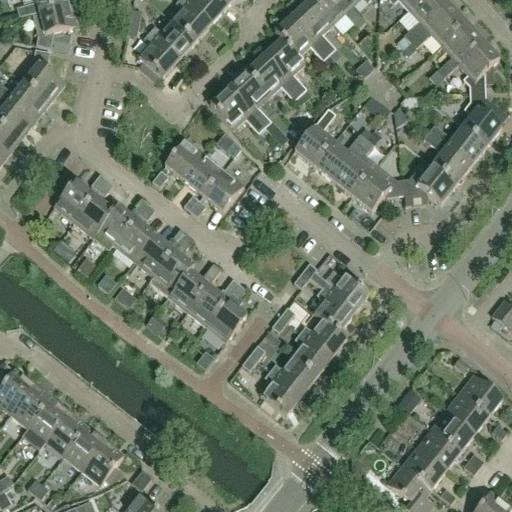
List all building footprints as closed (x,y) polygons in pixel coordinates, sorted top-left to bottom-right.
[(22,0),(25,10),(16,13),(18,21),(52,12),(71,8),(68,0),(22,0)] [(227,11),(214,0),(182,0),(181,2),(211,29),(227,11)] [(214,0),(227,11),(236,0),(214,0)] [(351,13),(338,0),(314,0),(310,4),(333,29),(344,19),(358,34),(365,27),(351,12),(351,13)] [(380,1),(379,0),(338,0),(351,13),(351,12),(362,2),(367,8),(374,1),(380,1)] [(408,15),(425,0),(379,0),(380,1),(386,2),(393,9),(398,4),(408,15)] [(410,47),(449,10),(439,0),(425,0),(408,15),(419,27),(404,40),(410,47)] [(211,29),(181,2),(175,9),(180,13),(170,25),(195,47),(211,29)] [(333,29),(310,4),(292,21),(329,60),(335,54),(321,39),(333,29)] [(54,38),(77,32),(71,8),(52,12),(18,21),(19,22),(32,19),(35,32),(37,42),(35,53),(35,55),(49,58),(50,56),(50,53),(54,38)] [(441,51),(466,28),(449,10),(410,47),(416,53),(431,40),(441,51)] [(138,29),(141,17),(131,15),(129,27),(138,29)] [(329,60),(292,21),(274,38),(281,45),(297,62),(297,61),(308,51),(322,66),(329,60)] [(195,47),(170,25),(160,36),(154,31),(148,38),(179,65),(195,47)] [(136,41),(138,29),(129,27),(126,39),(136,41)] [(457,69),(482,46),(466,28),(441,51),(451,62),(436,76),(443,83),(458,69),(457,69)] [(54,38),(50,53),(69,57),(72,42),(54,38)] [(179,65),(148,38),(142,44),(148,49),(137,61),(143,67),(160,82),(162,84),(179,65)] [(404,40),(396,48),(402,54),(410,47),(404,40)] [(304,69),(297,61),(297,62),(281,45),(263,61),(300,101),(306,95),(292,80),(304,69)] [(494,69),(499,64),(482,46),(457,69),(458,69),(468,80),(462,85),(469,92),(469,99),(485,99),(484,78),(494,69)] [(410,47),(402,54),(408,61),(416,53),(410,47)] [(335,54),(329,60),(334,66),(341,60),(335,54)] [(65,89),(46,74),(49,58),(35,55),(33,63),(27,71),(32,75),(23,87),(49,108),(65,89)] [(329,60),(322,66),(330,75),(336,69),(334,66),(329,60)] [(300,101),(263,61),(246,77),(268,102),(279,92),(293,107),(300,101)] [(143,67),(138,72),(155,87),(160,82),(143,67)] [(494,88),(494,69),(484,78),(485,88),(494,88)] [(268,102),(246,77),(228,94),(271,141),(278,135),(257,112),(268,102)] [(49,108),(23,87),(14,99),(0,88),(0,99),(34,127),(49,108)] [(271,141),(228,94),(209,111),(232,135),(244,124),(265,147),(271,141)] [(34,127),(0,99),(0,111),(3,113),(0,116),(0,130),(19,146),(34,127)] [(501,132),(486,120),(485,99),(469,99),(469,107),(463,114),(469,119),(459,131),(486,152),(501,132)] [(406,103),(400,109),(407,114),(417,110),(417,102),(406,103)] [(313,172),(334,146),(322,136),(335,120),(328,114),(294,156),(313,172)] [(19,146),(0,130),(0,161),(4,165),(19,146)] [(486,152),(459,131),(450,143),(434,130),(428,137),(471,171),(486,152)] [(332,187),(369,141),(371,138),(365,133),(360,140),(359,139),(346,155),(334,146),(313,172),(332,187)] [(351,202),(376,170),(364,161),(380,141),(374,136),(369,142),(369,141),(332,187),(351,202)] [(471,171),(428,137),(423,144),(439,157),(429,169),(456,190),(471,171)] [(184,187),(204,160),(185,145),(164,171),(184,187)] [(234,147),(226,156),(233,163),(240,155),(241,154),(234,147)] [(203,202),(224,175),(204,160),(184,187),(203,202)] [(456,190),(429,169),(420,181),(414,176),(408,184),(402,185),(404,200),(426,198),(440,209),(456,190)] [(404,200),(402,185),(396,186),(376,170),(351,202),(371,217),(382,203),(404,200)] [(222,217),(243,191),(224,175),(203,202),(222,217)] [(159,193),(168,182),(160,176),(151,187),(159,193)] [(97,196),(106,185),(99,180),(91,191),(97,196)] [(104,202),(113,191),(106,185),(97,196),(104,202)] [(73,227),(94,201),(74,186),(53,212),(73,227)] [(96,237),(113,216),(112,216),(94,201),(73,227),(93,243),(97,238),(96,237)] [(190,218),(199,206),(192,201),(183,212),(190,218)] [(140,221),(148,210),(141,204),(133,216),(140,221)] [(197,223),(206,212),(199,206),(190,218),(197,223)] [(136,226),(116,210),(112,216),(113,216),(96,237),(97,238),(93,243),(109,256),(113,251),(115,252),(136,226)] [(146,227),(155,215),(148,210),(140,221),(146,227)] [(134,267),(155,241),(136,226),(115,252),(134,267)] [(177,251),(186,240),(180,234),(170,246),(177,251)] [(184,256),(193,245),(186,240),(177,251),(184,256)] [(153,282),(174,256),(155,241),(134,267),(153,282)] [(172,297),(189,276),(193,271),(181,261),(184,256),(177,251),(174,256),(153,282),(149,288),(167,302),(171,297),(172,297)] [(85,263),(78,272),(89,281),(97,272),(85,263)] [(309,284),(316,274),(309,268),(301,278),(309,284)] [(204,280),(211,286),(220,275),(212,269),(204,280)] [(172,297),(171,297),(167,302),(187,317),(208,291),(211,286),(204,280),(200,285),(189,276),(172,297)] [(301,294),(309,284),(301,278),(293,288),(301,294)] [(319,292),(321,294),(353,319),(369,300),(367,298),(353,287),(342,279),(332,292),(325,286),(319,292)] [(358,281),(353,287),(367,298),(371,292),(358,281)] [(230,301),(239,290),(232,284),(223,296),(230,301)] [(234,304),(237,307),(246,295),(239,290),(230,301),(234,304)] [(223,296),(220,300),(208,291),(187,317),(206,332),(227,306),(230,301),(223,296)] [(353,319),(321,294),(316,301),(321,305),(311,318),(319,324),(320,323),(338,338),(339,337),(353,319)] [(226,348),(246,322),(234,312),(237,307),(234,304),(230,301),(227,306),(206,332),(226,348)] [(511,312),(504,306),(491,322),(509,336),(511,332),(511,312)] [(287,328),(294,318),(287,312),(279,322),(287,328)] [(279,338),(287,328),(279,322),(271,332),(279,338)] [(347,343),(339,337),(338,338),(320,323),(319,324),(310,335),(305,331),(299,338),(331,363),(347,343)] [(331,363),(299,338),(294,345),(299,349),(290,361),(316,382),(331,363)] [(257,366),(265,356),(257,350),(249,360),(257,366)] [(249,376),(257,366),(249,360),(242,370),(249,376)] [(316,382),(290,361),(280,373),(275,369),(269,376),(301,401),(316,382)] [(469,371),(459,363),(454,370),(464,378),(469,371)] [(0,411),(10,419),(33,390),(14,376),(3,368),(0,371),(0,411)] [(301,401),(269,376),(264,383),(270,387),(260,400),(286,421),(301,401)] [(502,404),(473,381),(458,400),(487,423),(502,404)] [(27,434),(51,404),(33,390),(10,419),(27,434)] [(410,394),(405,400),(413,406),(416,408),(421,402),(418,400),(410,394)] [(487,423),(458,400),(444,418),(473,441),(487,423)] [(45,448),(69,418),(51,404),(27,434),(45,448)] [(63,462),(86,433),(69,418),(45,448),(63,462)] [(473,441),(444,418),(430,435),(459,459),(473,441)] [(507,438),(497,430),(491,437),(501,445),(507,438)] [(81,476),(104,447),(86,433),(63,462),(81,476)] [(459,459),(430,435),(416,453),(445,476),(459,459)] [(100,491),(123,461),(104,447),(81,476),(100,491)] [(445,476),(416,453),(402,471),(431,494),(445,476)] [(484,467),(474,459),(468,466),(478,474),(484,467)] [(356,462),(351,469),(353,484),(358,488),(370,474),(356,462)] [(478,474),(468,466),(463,472),(473,480),(478,474)] [(431,511),(423,505),(431,494),(402,471),(387,490),(407,506),(402,511),(431,511)] [(119,484),(123,479),(114,472),(104,485),(109,489),(119,484)] [(152,483),(141,475),(136,482),(146,490),(152,483)] [(146,490),(136,482),(131,488),(141,496),(146,490)] [(34,500),(42,490),(35,484),(27,494),(34,500)] [(40,505),(48,495),(42,490),(34,500),(40,505)] [(456,502),(446,494),(440,501),(450,509),(456,502)] [(506,511),(489,498),(478,511),(506,511)] [(151,511),(137,501),(128,511),(151,511)] [(51,503),(46,509),(50,511),(52,511),(56,507),(51,503)]
